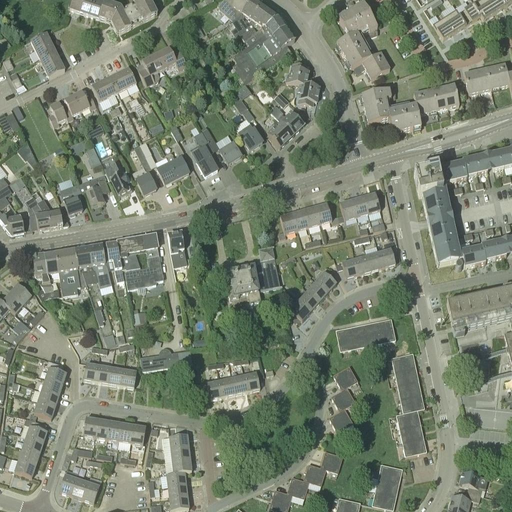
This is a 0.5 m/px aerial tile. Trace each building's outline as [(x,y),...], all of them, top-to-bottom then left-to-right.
[(73,0),(69,13),(79,16),(84,0),(73,0)] [(86,0),(84,0),(79,16),(90,19),(95,3),(86,0)] [(153,0),(134,0),(133,5),(135,9),(129,13),(136,29),(157,18),(151,6),(153,0)] [(228,0),(217,6),(220,14),(225,11),(239,21),(252,3),(248,0),(238,0),(237,3),(231,0),(228,0)] [(473,7),(480,20),(483,23),(494,16),(484,0),(473,7)] [(484,0),(494,16),(506,9),(499,0),(484,0)] [(511,0),(499,0),(506,9),(511,4),(511,0)] [(95,3),(90,19),(99,22),(104,6),(95,3)] [(262,9),(254,4),(252,3),(239,21),(233,25),(229,27),(229,28),(232,27),(235,32),(239,37),(251,29),(250,27),(252,24),(251,24),(262,9)] [(120,11),(104,6),(99,22),(111,26),(117,38),(136,29),(129,13),(123,16),(120,11)] [(473,7),(458,16),(466,29),(480,20),(473,7)] [(377,33),(367,16),(363,8),(338,22),(348,42),(336,49),(351,75),(354,73),(362,69),(364,73),(371,85),(390,75),(380,58),(370,63),(357,39),(367,33),(370,38),(369,38),(370,42),(376,39),(374,35),(377,33)] [(239,37),(238,37),(240,41),(244,46),(278,20),(262,9),(251,24),(252,24),(250,27),(251,29),(239,37)] [(456,13),(444,20),(454,36),(466,29),(458,16),(456,13)] [(278,20),(244,46),(246,49),(247,48),(249,50),(259,43),(262,48),(287,33),(278,20)] [(444,20),(432,27),(443,43),(454,36),(444,20)] [(203,37),(196,26),(191,29),(199,40),(203,37)] [(287,50),(295,45),(287,33),(262,48),(271,61),(287,50)] [(35,54),(51,46),(46,37),(30,45),(35,54)] [(6,43),(0,47),(0,51),(3,55),(11,49),(6,43)] [(291,57),(287,50),(271,61),(262,48),(259,43),(249,50),(232,61),(236,67),(232,70),(244,88),(291,57)] [(39,63),(55,55),(51,46),(35,54),(39,63)] [(155,59),(163,74),(175,68),(179,75),(187,71),(180,55),(173,59),(169,52),(155,59)] [(44,72),(60,64),(55,55),(39,63),(44,72)] [(158,77),(163,74),(155,59),(142,65),(143,67),(136,70),(146,91),(155,87),(158,85),(160,81),(158,77)] [(60,64),(44,72),(49,82),(64,74),(60,64)] [(287,79),(286,86),(291,87),(300,89),(305,90),(305,89),(305,90),(306,89),(308,76),(304,75),(305,70),(292,68),(290,79),(287,79)] [(356,77),(364,73),(362,69),(354,73),(356,77)] [(505,69),(464,78),(469,99),(509,91),(511,102),(511,78),(507,80),(505,70),(505,69)] [(119,77),(127,92),(136,88),(128,72),(119,77)] [(118,97),(127,92),(119,77),(110,81),(118,97)] [(108,102),(118,97),(110,81),(101,86),(108,102)] [(99,106),(108,102),(101,86),(91,91),(99,106)] [(240,101),(241,103),(250,97),(244,89),(235,95),(240,101)] [(301,96),(298,107),(311,110),(312,105),(316,106),(319,92),(306,89),(305,90),(305,89),(305,90),(300,89),(298,95),(301,96)] [(418,120),(459,111),(455,90),(413,99),(415,109),(388,115),(386,105),(395,104),(394,96),(390,97),(389,95),(361,101),(367,130),(389,125),(390,128),(392,139),(421,132),(420,128),(418,120)] [(231,103),(236,99),(231,92),(227,95),(228,97),(227,98),(231,103)] [(73,100),(81,116),(89,112),(91,114),(96,111),(90,100),(85,102),(82,95),(73,100)] [(283,111),(288,105),(279,96),(274,102),(283,111)] [(72,120),(81,116),(73,100),(64,104),(67,111),(62,114),(67,123),(68,125),(73,122),(72,120)] [(254,122),(241,103),(240,101),(232,106),(240,118),(242,117),(246,123),(234,131),(240,140),(249,154),(262,146),(253,132),(249,126),(254,122)] [(67,123),(62,114),(59,107),(49,111),(53,119),(48,121),(54,132),(68,125),(67,123)] [(270,115),(293,139),(303,130),(304,129),(303,128),(303,129),(291,116),(285,122),(282,119),(283,118),(275,109),(273,111),(270,107),(266,111),(270,115)] [(173,122),(171,113),(164,115),(166,124),(173,122)] [(279,152),(293,139),(270,115),(280,126),(267,138),(279,152)] [(13,134),(19,131),(18,128),(12,116),(5,120),(8,124),(11,130),(13,134)] [(5,120),(4,117),(0,118),(0,127),(4,134),(11,130),(8,124),(5,120)] [(160,126),(155,129),(158,135),(163,132),(160,126)] [(90,132),(94,140),(105,135),(101,127),(90,132)] [(206,144),(207,145),(213,155),(219,152),(215,146),(213,142),(207,132),(202,135),(201,135),(202,135),(206,144)] [(202,135),(194,139),(199,148),(189,153),(204,181),(217,174),(208,158),(213,155),(207,145),(202,135)] [(23,140),(17,144),(21,148),(26,145),(23,140)] [(148,151),(145,146),(145,145),(142,147),(139,148),(140,150),(141,154),(148,151)] [(178,159),(183,156),(177,145),(171,148),(178,159)] [(241,160),(232,146),(220,154),(228,167),(241,160)] [(57,160),(65,157),(60,149),(54,153),(57,160)] [(92,166),(99,163),(93,150),(86,154),(92,166)] [(151,172),(145,161),(140,150),(134,153),(143,172),(132,177),(135,183),(143,199),(156,193),(148,177),(147,177),(146,175),(151,172)] [(511,170),(511,160),(510,153),(500,155),(504,172),(511,170)] [(177,183),(165,159),(164,159),(165,162),(155,167),(149,155),(144,157),(146,161),(145,161),(151,172),(156,170),(157,172),(156,173),(164,189),(177,183)] [(493,174),(504,172),(500,155),(489,157),(493,174)] [(165,159),(177,183),(188,177),(180,161),(174,164),(171,156),(165,159)] [(33,158),(27,163),(34,172),(38,168),(33,158)] [(476,178),(487,176),(483,159),(472,161),(476,178)] [(466,180),(476,178),(472,161),(462,163),(462,165),(466,180)] [(124,180),(118,165),(115,166),(116,167),(112,168),(111,167),(109,168),(114,180),(110,182),(119,201),(121,200),(121,201),(128,198),(127,198),(131,196),(123,180),(124,180)] [(467,182),(466,180),(462,165),(452,167),(456,184),(467,182)] [(445,187),(456,184),(452,167),(441,170),(445,187)] [(450,216),(445,195),(446,195),(444,187),(445,187),(441,170),(436,171),(436,172),(427,174),(428,176),(423,177),(423,175),(413,177),(419,201),(422,200),(428,230),(437,270),(458,265),(449,225),(452,224),(450,216)] [(106,179),(78,189),(81,198),(85,197),(90,211),(105,206),(104,202),(103,202),(102,198),(103,198),(103,197),(110,195),(106,183),(108,183),(106,179)] [(18,182),(12,186),(15,192),(22,188),(18,182)] [(77,201),(76,201),(76,200),(81,198),(78,189),(78,188),(59,195),(63,204),(68,219),(69,219),(70,220),(76,218),(76,217),(82,215),(77,201)] [(363,200),(368,218),(380,215),(375,197),(363,200)] [(5,200),(0,203),(0,212),(1,213),(9,206),(5,200)] [(357,222),(368,218),(363,200),(352,203),(357,222)] [(21,225),(23,238),(32,236),(32,234),(37,233),(38,235),(50,233),(47,219),(44,219),(36,207),(32,201),(24,206),(27,210),(28,214),(29,221),(28,221),(28,224),(21,225)] [(47,219),(50,233),(62,230),(69,230),(64,221),(61,222),(59,214),(51,216),(43,203),(36,207),(40,212),(44,219),(47,219)] [(345,225),(357,222),(352,203),(340,207),(343,219),(337,220),(338,226),(345,224),(345,225)] [(338,226),(337,220),(331,222),(327,207),(315,211),(320,229),(332,226),(333,228),(338,226)] [(309,232),(320,229),(315,211),(303,214),(309,232)] [(297,236),(309,232),(303,214),(292,217),(297,236)] [(23,238),(21,225),(20,220),(6,223),(0,215),(0,226),(11,240),(23,238)] [(285,239),(297,236),(292,217),(280,220),(283,231),(284,235),(278,237),(280,242),(286,241),(285,239)] [(373,235),(385,232),(384,226),(372,229),(373,235)] [(184,253),(181,237),(181,236),(167,238),(168,238),(173,271),(187,269),(184,254),(185,254),(184,253)] [(155,239),(116,247),(122,274),(125,273),(125,274),(140,271),(137,261),(133,255),(145,253),(157,251),(155,239)] [(491,246),(495,263),(506,260),(502,243),(491,246)] [(484,265),(485,265),(495,263),(491,246),(480,248),(481,250),(484,265)] [(117,285),(123,284),(122,275),(116,247),(106,248),(109,265),(113,264),(114,274),(115,274),(117,285)] [(226,269),(226,268),(229,285),(225,286),(229,305),(232,305),(232,310),(243,308),(242,305),(249,304),(249,306),(260,304),(258,293),(281,289),(281,287),(279,287),(272,247),(257,250),(259,261),(254,266),(253,263),(226,269)] [(105,268),(102,249),(88,251),(91,269),(93,273),(94,272),(97,285),(100,292),(111,289),(107,271),(105,268)] [(485,267),(485,265),(484,265),(481,250),(471,252),(474,269),(485,267)] [(74,254),(77,276),(81,275),(86,289),(97,285),(94,272),(93,273),(91,269),(88,251),(74,254)] [(155,284),(163,283),(157,251),(145,253),(149,271),(124,275),(127,292),(156,287),(155,284)] [(464,271),(474,269),(471,252),(460,254),(464,271)] [(378,256),(382,271),(395,268),(390,253),(378,256)] [(81,275),(77,276),(74,254),(55,257),(60,281),(63,303),(78,300),(77,295),(81,295),(80,290),(86,289),(81,275)] [(370,275),(382,271),(378,256),(366,259),(370,275)] [(49,283),(60,281),(55,257),(44,259),(47,279),(49,283)] [(47,279),(44,259),(44,258),(35,260),(32,264),(35,280),(36,282),(41,281),(42,287),(39,287),(42,291),(36,295),(42,304),(47,301),(59,300),(58,293),(53,293),(51,286),(50,287),(49,283),(47,279)] [(358,278),(370,275),(366,259),(354,263),(358,278)] [(286,264),(288,268),(296,264),(294,260),(286,264)] [(190,274),(197,273),(195,261),(188,262),(190,274)] [(346,282),(358,278),(354,263),(341,266),(341,267),(336,269),(337,274),(343,272),(346,282)] [(315,285),(327,296),(336,287),(328,280),(332,275),(328,271),(324,276),(323,275),(315,285)] [(319,306),(327,296),(315,285),(306,294),(319,306)] [(446,306),(451,329),(511,315),(511,287),(511,292),(490,296),(490,295),(475,298),(475,299),(446,306)] [(10,298),(23,310),(31,300),(18,288),(10,298)] [(311,315),(319,306),(306,294),(298,304),(311,315)] [(0,304),(16,319),(23,310),(10,298),(2,306),(0,304)] [(16,319),(0,304),(0,320),(2,323),(3,322),(10,314),(16,319)] [(302,325),(311,315),(298,304),(289,313),(296,319),(292,324),(296,328),(300,323),(302,325)] [(99,328),(106,325),(101,310),(102,310),(101,306),(93,309),(99,328)] [(35,319),(39,322),(43,317),(40,314),(35,319)] [(143,314),(138,315),(132,317),(135,327),(145,325),(143,314)] [(33,328),(39,322),(35,319),(30,325),(33,328)] [(377,325),(381,347),(395,344),(391,322),(377,325)] [(511,376),(511,324),(509,325),(511,335),(503,337),(511,376)] [(367,349),(381,347),(377,325),(363,328),(367,349)] [(354,352),(367,349),(363,328),(349,331),(354,352)] [(134,331),(136,338),(143,337),(141,330),(134,331)] [(465,362),(482,359),(479,341),(486,340),(485,330),(467,333),(467,336),(456,338),(457,347),(463,347),(465,362)] [(18,337),(22,341),(27,335),(24,331),(18,337)] [(339,355),(354,352),(349,331),(335,334),(339,355)] [(17,346),(22,341),(18,337),(13,343),(17,346)] [(116,348),(125,346),(123,337),(114,339),(116,348)] [(208,341),(194,344),(195,353),(210,350),(208,341)] [(171,356),(171,353),(164,354),(165,357),(140,361),(142,375),(192,367),(189,354),(171,356)] [(394,375),(415,371),(412,356),(391,361),(394,375)] [(45,383),(62,389),(66,377),(61,375),(63,369),(48,364),(46,370),(48,371),(45,383)] [(96,385),(99,369),(86,367),(83,383),(96,385)] [(108,387),(111,371),(99,369),(96,385),(108,387)] [(346,391),(347,391),(358,385),(349,369),(333,379),(341,394),(346,391)] [(121,389),(124,373),(111,371),(108,387),(121,389)] [(397,389),(418,385),(415,371),(394,375),(397,389)] [(124,373),(121,389),(134,391),(136,375),(124,373)] [(243,379),(247,395),(260,392),(256,376),(243,379)] [(235,398),(247,395),(243,379),(231,381),(235,398)] [(222,400),(235,398),(231,381),(219,384),(222,400)] [(59,400),(62,389),(45,383),(41,394),(59,400)] [(18,387),(13,385),(9,384),(8,392),(16,393),(18,387)] [(210,403),(222,400),(219,384),(206,387),(210,403)] [(400,403),(421,398),(418,385),(397,389),(400,403)] [(355,406),(347,391),(346,391),(341,394),(330,400),(339,415),(344,412),(355,406)] [(55,411),(59,400),(41,394),(37,405),(55,411)] [(403,417),(417,414),(424,412),(421,398),(400,403),(403,417)] [(51,423),(55,411),(37,405),(33,417),(31,416),(29,423),(35,424),(37,418),(51,423)] [(353,427),(344,412),(339,415),(328,421),(337,436),(353,427)] [(399,432),(420,427),(417,414),(403,417),(396,418),(399,432)] [(95,441),(98,423),(86,421),(83,439),(95,441)] [(23,440),(26,441),(43,447),(47,435),(44,434),(45,432),(46,428),(35,424),(29,423),(25,422),(22,433),(25,434),(23,440)] [(107,443),(110,425),(98,423),(95,441),(104,442),(107,443)] [(118,445),(121,427),(110,425),(107,443),(105,450),(117,452),(118,445)] [(130,447),(133,429),(121,427),(118,445),(130,447)] [(401,446),(423,441),(420,427),(399,432),(401,446)] [(133,429),(130,447),(129,453),(144,455),(145,449),(143,448),(146,431),(133,429)] [(171,453),(188,451),(187,439),(169,441),(171,453)] [(39,458),(43,447),(26,441),(22,453),(39,458)] [(423,441),(401,446),(405,460),(426,456),(423,441)] [(78,458),(80,452),(74,450),(70,462),(75,464),(78,458)] [(172,465),(190,463),(188,451),(171,453),(172,465)] [(80,452),(78,458),(91,460),(92,454),(80,452)] [(35,470),(39,458),(22,453),(18,464),(35,470)] [(320,471),(325,473),(337,476),(342,460),(325,455),(320,471)] [(173,477),(184,476),(191,475),(190,463),(172,465),(173,477)] [(31,482),(35,470),(18,464),(14,476),(31,482)] [(325,473),(320,471),(308,467),(303,484),(309,486),(320,489),(325,473)] [(377,482),(399,487),(402,472),(381,468),(377,482)] [(71,500),(76,482),(78,477),(66,473),(59,496),(71,500)] [(167,490),(185,488),(184,476),(173,477),(166,478),(167,490)] [(467,496),(480,499),(483,500),(487,482),(480,480),(462,476),(459,488),(468,490),(467,496)] [(304,503),(306,495),(307,490),(309,486),(303,484),(291,480),(286,496),(292,498),(292,499),(304,503)] [(82,503),(88,486),(76,482),(71,500),(82,503)] [(396,500),(399,487),(377,482),(374,495),(396,500)] [(30,492),(32,485),(27,483),(24,490),(30,492)] [(99,490),(88,486),(82,503),(94,507),(99,490)] [(169,502),(187,500),(185,488),(167,490),(169,502)] [(292,498),(286,496),(274,493),(269,511),(287,511),(292,499),(292,498)] [(382,511),(393,511),(396,500),(374,495),(371,509),(382,511)] [(478,506),(480,499),(467,496),(465,502),(452,499),(449,511),(452,511),(468,511),(470,504),(478,506)] [(188,511),(187,500),(169,502),(170,511),(188,511)] [(335,511),(358,511),(360,506),(338,501),(335,511)]
